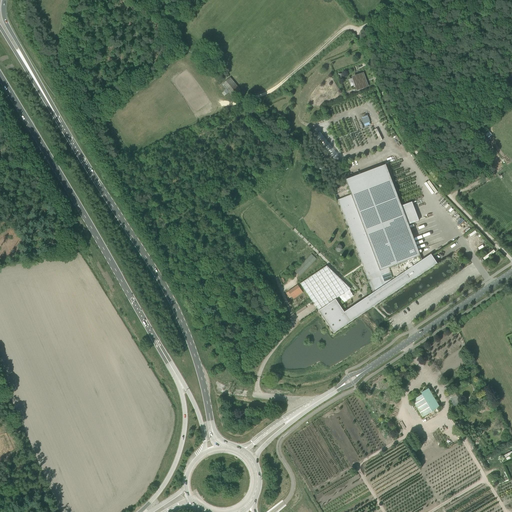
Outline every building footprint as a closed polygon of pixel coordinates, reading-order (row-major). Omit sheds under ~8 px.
[(364,73),(353,77),(357,90),(368,86),(364,73)] [(222,84),(232,96),(239,90),(229,77),(222,84)] [(368,114),(361,116),(364,126),(370,125),(368,114)] [(327,266),(300,284),(312,301),(318,310),(334,333),(352,321),(351,319),(358,315),(360,314),(371,306),(372,305),(373,305),(377,302),(378,301),(379,303),(384,300),(437,264),(437,263),(431,254),(422,260),(386,165),(346,180),(351,195),(338,200),(373,293),(346,312),(344,312),(336,299),(351,289),(327,266)] [(404,210),(409,224),(417,222),(415,216),(409,218),(408,214),(412,212),(411,208),(404,210)] [(459,226),(463,233),(468,231),(464,223),(459,226)] [(294,271),(300,276),(302,273),(305,270),(309,266),(316,259),(313,255),(311,254),(303,263),(296,269),(296,270),(294,271)] [(422,394),(412,400),(422,418),(440,407),(431,393),(428,388),(421,393),(422,394)]
